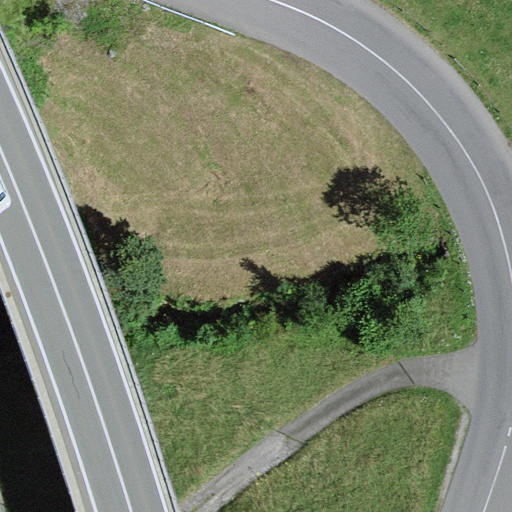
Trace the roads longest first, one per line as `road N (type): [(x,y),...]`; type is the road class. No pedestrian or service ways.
road 1 (trunk): [(132,511),(45,247),(0,138)]
road 2 (tertiary): [(511,275),(479,177),(428,102),(347,35),(272,0)]
road 3 (track): [(192,511),(376,382),(410,372),(511,370)]
